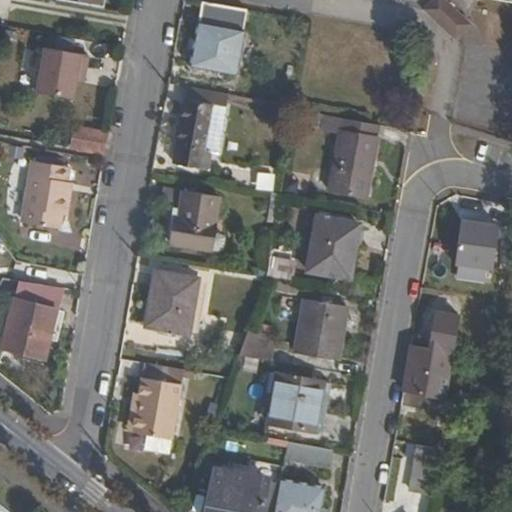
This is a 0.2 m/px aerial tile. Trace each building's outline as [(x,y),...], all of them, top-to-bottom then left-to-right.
[(473,24),(445,0),(433,0),(425,10),(459,40),(473,24)] [(198,22),(186,88),(225,95),(231,96),(243,30),(198,22)] [(81,54),(43,48),(36,94),(74,100),(81,54)] [(225,95),(186,88),(184,104),(210,109),(221,111),(225,95)] [(210,109),(184,104),(176,148),(178,148),(175,165),(206,170),(214,125),(207,124),(210,109)] [(372,121),(327,113),(325,129),(341,132),(331,189),(364,195),(375,134),(370,133),(372,121)] [(104,129),(78,125),(75,145),(100,150),(104,129)] [(103,159),(72,153),(70,161),(102,167),(103,159)] [(71,164),(33,158),(23,204),(28,205),(25,220),(58,226),(60,212),(64,212),(68,213),(71,194),(66,193),(68,182),(71,164)] [(274,183),(276,168),(254,165),(253,181),(274,183)] [(184,206),(187,190),(167,187),(164,203),(184,206)] [(222,195),(187,190),(184,206),(182,219),(175,218),(171,243),(214,249),(222,195)] [(452,264),(492,268),(496,220),(456,216),(452,264)] [(320,217),(311,269),(352,275),(360,223),(320,217)] [(198,278),(149,270),(140,323),(189,331),(198,278)] [(46,360),(48,351),(55,318),(63,286),(49,283),(17,278),(0,349),(46,360)] [(305,295),(296,350),(337,357),(347,302),(305,295)] [(55,318),(48,351),(54,353),(62,320),(55,318)] [(270,359),(275,334),(246,329),(242,354),(270,359)] [(431,329),(425,366),(449,371),(456,333),(431,329)] [(129,424),(133,430),(172,437),(185,368),(145,361),(136,410),(130,414),(129,424)] [(408,362),(403,386),(445,393),(449,371),(425,366),(408,362)] [(277,374),(268,421),(321,431),(330,383),(277,374)] [(284,454),(284,456),(328,464),(331,446),(287,438),(284,454)] [(437,442),(416,439),(408,488),(429,490),(437,442)] [(262,511),(269,476),(214,467),(205,511),(262,511)] [(319,511),(324,486),(280,477),(273,511),(319,511)] [(12,511),(0,502),(0,511),(12,511)]
